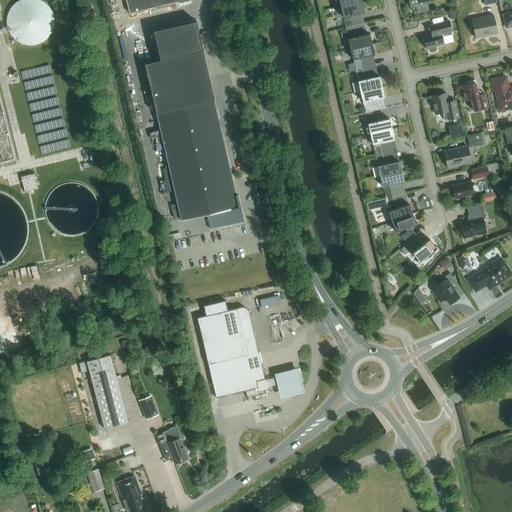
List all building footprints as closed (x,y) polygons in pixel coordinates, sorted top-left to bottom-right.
[(125,0),(129,13),(150,8),(184,0),(125,0)] [(429,11),(427,3),(430,2),(429,0),(408,0),(410,7),(415,5),(417,14),(429,11)] [(351,26),(361,24),(359,13),(364,12),(363,8),(362,2),(340,7),(341,13),(343,17),(349,16),(349,18),(344,19),(346,28),(351,26)] [(511,12),(503,15),(506,27),(511,26),(511,12)] [(497,34),(493,15),(471,19),(475,38),(497,34)] [(160,60),(145,63),(181,220),(206,214),(210,229),(244,221),(241,210),(240,211),(196,21),(153,31),(160,60)] [(449,21),(429,25),(431,34),(423,36),(426,49),(428,48),(429,51),(431,53),(435,52),(436,49),(436,46),(443,45),(442,37),(452,35),(449,21)] [(350,49),(372,44),(370,38),(369,34),(348,39),(349,43),(348,43),(350,49)] [(371,67),(369,56),(374,55),(373,50),(372,44),(350,49),(351,55),(355,70),(371,67)] [(371,67),(356,70),(358,79),(363,77),(364,80),(357,81),(359,86),(358,86),(360,92),(382,87),(380,80),(380,81),(379,76),(374,77),(371,67)] [(511,87),(509,88),(506,76),(490,80),(493,92),(496,92),(498,103),(497,104),(499,112),(503,111),(503,110),(511,107),(511,87)] [(471,99),(473,111),(488,108),(485,94),(478,95),(474,80),(466,82),(467,85),(460,86),(464,101),(471,99)] [(383,93),(382,87),(360,92),(361,98),(362,102),(384,97),(383,93)] [(434,96),(431,96),(435,114),(442,112),(444,120),(458,117),(456,103),(455,100),(448,102),(446,93),(441,94),(441,93),(439,92),(437,92),(435,94),(436,95),(434,96)] [(365,113),(371,111),(369,103),(363,104),(365,113)] [(373,120),(371,111),(365,113),(367,122),(373,120)] [(370,134),(391,129),(390,123),(389,119),(367,124),(368,128),(370,134)] [(452,136),(465,133),(463,123),(450,125),(452,136)] [(373,147),(375,155),(395,151),(392,140),(394,140),(393,135),(391,129),(370,134),(371,140),(372,145),(379,143),(379,145),(373,147)] [(483,144),(480,133),(466,136),(469,147),(483,144)] [(470,162),(467,146),(444,152),(447,168),(470,162)] [(399,161),(397,161),(395,151),(375,155),(378,166),(377,166),(378,170),(378,171),(380,177),(401,171),(400,165),(399,161)] [(500,163),(470,170),(472,180),(489,177),(487,171),(501,167),(500,163)] [(399,183),(402,182),(404,182),(403,177),(401,171),(380,177),(381,183),(381,182),(382,187),(389,186),(399,183)] [(25,192),(38,189),(34,174),(21,177),(25,192)] [(475,185),(471,186),(470,181),(452,186),(455,199),(459,198),(460,199),(464,199),(465,197),(473,195),(473,194),(476,193),(478,191),(477,186),(475,185)] [(389,186),(389,188),(383,189),(385,198),(404,193),(402,185),(400,186),(399,183),(389,186)] [(495,199),(494,192),(480,195),(482,202),(495,199)] [(404,193),(385,198),(387,206),(393,205),(394,209),(403,206),(402,204),(406,203),(404,193)] [(495,205),(499,211),(508,205),(504,199),(495,205)] [(460,223),(464,238),(486,233),(482,219),(485,218),(483,210),(486,209),(484,203),(467,207),(470,220),(460,223)] [(403,206),(394,209),(388,212),(390,216),(389,216),(391,222),(412,214),(410,208),(409,204),(403,206)] [(415,220),(412,214),(391,222),(394,227),(395,232),(416,224),(414,220),(415,220)] [(405,244),(416,235),(411,228),(400,237),(405,244)] [(421,242),(416,235),(405,244),(410,251),(421,242)] [(429,259),(436,249),(435,248),(436,247),(429,239),(412,252),(419,261),(426,255),(429,259)] [(446,269),(452,265),(447,258),(441,261),(446,269)] [(489,289),(511,274),(500,258),(468,280),(475,291),(486,284),(489,289)] [(468,261),(459,264),(462,270),(470,267),(468,261)] [(455,292),(460,288),(450,273),(444,276),(446,279),(431,289),(440,302),(445,298),(449,304),(459,298),(455,292)] [(263,306),(282,302),(281,295),(261,299),(263,306)] [(206,316),(227,311),(226,305),(224,301),(204,306),(206,316)] [(251,389),(258,388),(259,389),(266,388),(265,384),(264,380),(265,380),(248,309),(243,307),(227,311),(206,316),(197,318),(206,356),(216,398),(251,389)] [(104,428),(128,422),(110,355),(87,361),(86,356),(78,358),(79,363),(81,373),(89,371),(104,428)] [(297,368),(274,374),(280,397),(303,392),(297,368)] [(150,395),(138,400),(146,419),(158,414),(150,395)] [(164,433),(163,432),(156,435),(166,460),(172,458),(175,463),(188,458),(180,438),(181,437),(178,428),(164,433)] [(103,451),(113,449),(110,438),(100,441),(103,451)] [(53,470),(48,454),(33,459),(38,475),(53,470)] [(93,492),(104,488),(98,469),(87,473),(93,492)] [(144,503),(134,475),(116,482),(127,511),(130,511),(146,511),(143,504),(144,503)]
